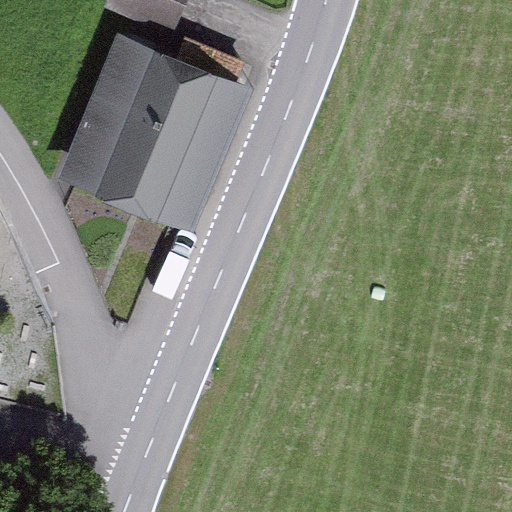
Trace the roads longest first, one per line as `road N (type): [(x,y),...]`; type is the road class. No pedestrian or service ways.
road 1 (tertiary): [(327,0),(149,444)]
road 2 (residential): [(0,149),(149,444)]
